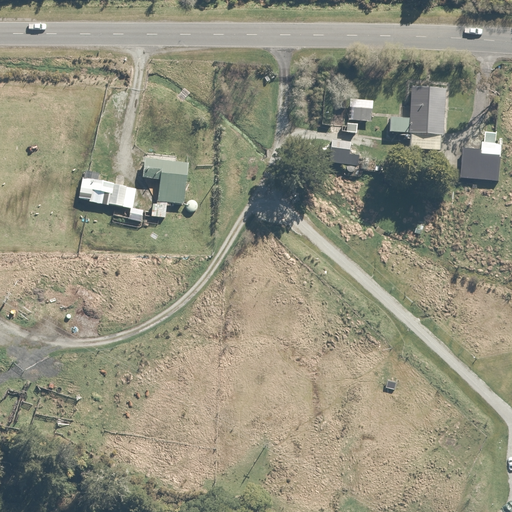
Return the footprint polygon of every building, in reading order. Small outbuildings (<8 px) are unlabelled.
[(409,135),(409,152),(440,153),(440,137),(442,137),(443,91),(408,90),(407,120),(389,120),(389,135),(409,135)] [(347,124),(346,135),(358,136),(359,126),(347,124)] [(497,134),(486,133),(485,143),(482,143),(482,150),(463,149),(461,179),(501,182),(503,145),(497,145),(497,134)] [(350,156),(351,143),(331,141),(328,164),(358,167),(359,157),(350,156)] [(144,218),(165,219),(165,214),(169,214),(169,204),(183,205),(185,165),(160,164),(160,161),(144,161),(143,181),(159,181),(158,205),(152,204),(151,212),(145,211),(144,218)] [(126,187),(112,185),(108,206),(122,209),(126,187)] [(130,210),(128,221),(141,223),(143,212),(130,210)]
